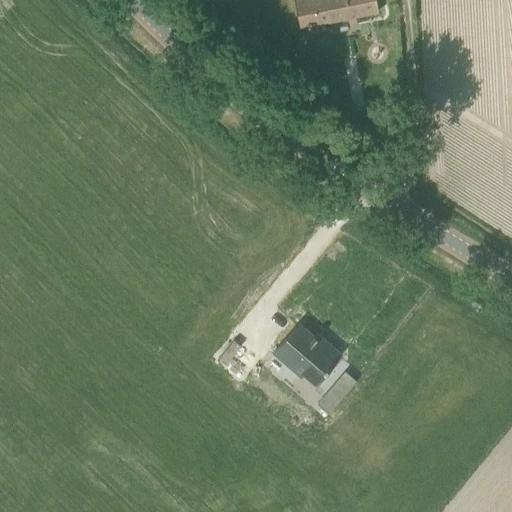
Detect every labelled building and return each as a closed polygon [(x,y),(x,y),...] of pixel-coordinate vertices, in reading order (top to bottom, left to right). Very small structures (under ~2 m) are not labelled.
[(378,15),(375,0),(294,0),(300,27),(378,15)] [(0,322),(69,236),(0,181),(0,322)] [(99,277),(0,409),(0,470),(55,511),(72,511),(195,347),(99,277)] [(303,373),(315,383),(340,354),(324,339),(321,342),(298,323),(273,352),(301,376),(303,373)] [(215,511),(281,423),(219,377),(170,444),(164,440),(109,511),(215,511)] [(326,393),(317,402),(328,412),(336,402),(326,393)] [(323,511),(347,483),(298,443),(241,511),(323,511)]
